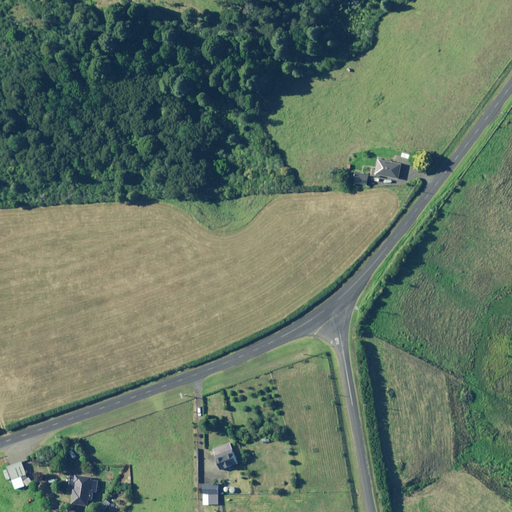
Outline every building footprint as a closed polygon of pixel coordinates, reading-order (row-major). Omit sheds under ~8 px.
[(401,164),(378,159),(376,169),(373,169),(371,176),(380,177),(380,175),(398,179),(401,164)] [(369,175),(356,173),(354,183),(367,185),(369,175)] [(230,443),(212,449),(217,461),(215,461),(219,470),(225,468),(226,471),(234,468),(233,465),(237,464),(230,443)] [(26,474),(22,462),(7,467),(12,479),(26,474)] [(71,504),(88,506),(89,500),(91,501),(92,492),(97,492),(98,480),(92,479),(92,477),(74,475),(74,482),(76,482),(75,489),(73,489),(71,504)] [(32,483),(29,477),(23,481),(26,486),(32,483)] [(217,504),(217,484),(202,484),(202,505),(217,504)]
